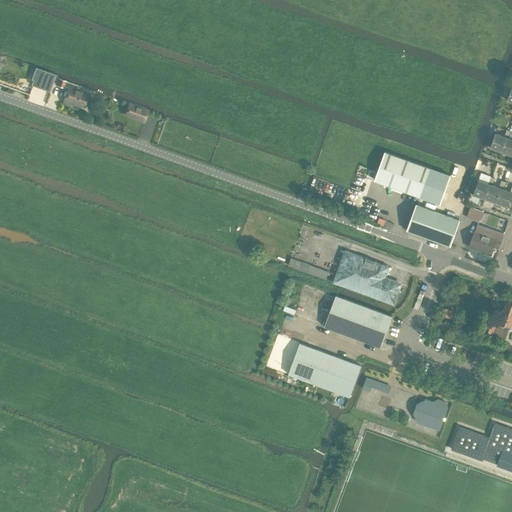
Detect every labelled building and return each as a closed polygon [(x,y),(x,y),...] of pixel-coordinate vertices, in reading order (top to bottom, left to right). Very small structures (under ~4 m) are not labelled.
[(49,92),(55,75),(51,73),(37,68),(33,80),(31,86),(49,92)] [(63,87),(65,81),(59,79),(56,85),(63,87)] [(84,108),(89,94),(68,87),(63,103),(71,106),(72,104),(84,108)] [(143,121),(147,111),(148,110),(129,103),(125,115),(143,121)] [(502,152),(509,130),(507,130),(504,137),(495,133),(490,147),(502,152)] [(511,139),(509,138),(511,131),(509,130),(502,152),(511,155),(511,139)] [(385,152),(375,180),(440,204),(450,175),(385,152)] [(485,198),(493,177),(490,177),(488,184),(478,180),(474,194),(485,198)] [(499,188),(492,185),(495,178),(493,177),(485,198),(496,202),(504,182),(501,181),(499,188)] [(511,186),(510,192),(504,189),(506,182),(504,182),(496,202),(508,207),(511,194),(511,186)] [(450,246),(450,245),(459,219),(417,204),(407,231),(450,246)] [(479,222),(483,211),(471,207),(467,217),(479,222)] [(498,249),(503,235),(504,233),(477,224),(469,247),(490,255),(493,247),(498,249)] [(392,304),(400,284),(383,278),(387,266),(346,251),(335,283),(392,304)] [(326,280),(329,272),(291,257),(288,266),(326,280)] [(392,316),(373,309),(336,295),(324,326),(380,347),(392,316)] [(511,326),(511,322),(511,303),(507,302),(500,320),(496,318),(489,316),(483,332),(492,336),(493,335),(505,339),(510,326),(511,326)] [(446,309),(444,316),(451,318),(453,311),(446,309)] [(278,335),(266,366),(288,374),(309,382),(320,350),(317,349),(307,345),(300,343),(278,335)] [(320,350),(309,382),(329,389),(341,358),(337,356),(324,352),(320,350)] [(341,358),(329,389),(350,397),(361,365),(354,363),(344,359),(341,358)] [(377,388),(379,382),(367,378),(363,388),(370,391),(371,386),(377,388)] [(440,404),(425,399),(424,401),(423,401),(417,403),(414,413),(416,419),(418,419),(417,421),(440,430),(448,407),(445,402),(441,400),(440,404)] [(482,460),(483,458),(506,467),(506,469),(510,470),(511,470),(511,429),(495,423),(489,438),(459,427),(451,449),(482,460)]
